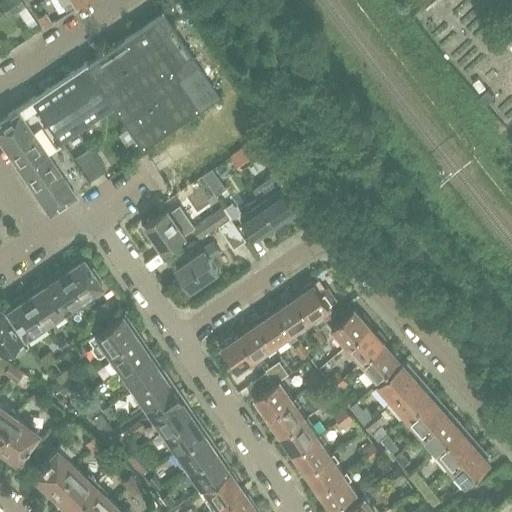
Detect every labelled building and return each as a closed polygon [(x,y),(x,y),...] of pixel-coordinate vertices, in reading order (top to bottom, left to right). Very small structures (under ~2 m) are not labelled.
[(15,0),(1,0),(0,1),(0,4),(3,9),(15,0)] [(24,6),(20,0),(15,0),(3,9),(8,17),(24,6)] [(59,0),(64,9),(74,3),(79,0),(59,0)] [(51,22),(51,21),(45,12),(37,17),(44,27),(51,22)] [(57,202),(105,168),(78,128),(113,104),(97,84),(98,83),(84,63),(0,118),(0,136),(42,199),(57,202)] [(494,97),(488,89),(480,95),(486,103),(494,97)] [(239,150),(232,155),(240,168),(248,163),(239,150)] [(274,174),(254,188),(278,222),(299,207),(292,197),(298,193),(278,166),(272,170),(274,174)] [(202,175),(216,195),(226,188),(212,168),(202,175)] [(257,236),(278,222),(254,188),(259,195),(248,202),(250,205),(241,212),(257,236)] [(201,237),(218,225),(230,216),(223,206),(193,227),(201,237)] [(164,248),(186,233),(168,207),(146,222),(164,248)] [(234,247),(246,239),(230,216),(218,225),(234,247)] [(210,255),(220,249),(214,241),(176,267),(191,288),(219,268),(210,255)] [(82,256),(62,270),(81,298),(101,284),(82,256)] [(62,270),(44,283),(62,311),(81,298),(62,270)] [(315,282),(295,296),(312,322),(314,321),(315,322),(323,316),(325,318),(332,312),(333,313),(337,310),(331,303),(336,300),(328,288),(322,292),(315,282)] [(44,283),(24,296),(43,324),(62,311),(44,283)] [(24,337),(25,336),(43,324),(24,296),(5,309),(24,337)] [(295,296),(277,308),(292,331),(293,330),(305,322),(307,325),(312,322),(295,296)] [(353,306),(342,316),(337,310),(333,313),(332,312),(325,318),(347,343),(369,323),(353,306)] [(277,308),(259,321),(274,343),(286,335),(289,339),(296,334),(293,330),(292,331),(277,308)] [(105,309),(94,316),(99,323),(110,316),(105,309)] [(0,351),(10,345),(13,349),(23,343),(1,311),(0,311),(0,351)] [(121,312),(93,331),(85,336),(91,344),(89,347),(95,356),(100,355),(106,351),(134,331),(121,312)] [(99,323),(94,316),(83,324),(88,330),(99,323)] [(259,321),(240,333),(256,356),(274,343),(259,321)] [(347,343),(362,359),(384,340),(369,323),(347,343)] [(319,344),(325,341),(327,339),(319,327),(311,333),(319,344)] [(147,349),(134,331),(106,351),(119,369),(147,349)] [(237,369),(256,356),(240,333),(221,346),(230,359),(237,369)] [(55,342),(60,349),(61,350),(69,344),(64,336),(55,342)] [(378,377),(399,358),(384,340),(362,359),(378,377)] [(294,347),(302,358),(309,353),(302,342),(294,347)] [(119,369),(131,388),(160,368),(147,349),(119,369)] [(38,358),(44,366),(56,360),(55,358),(50,350),(38,358)] [(402,360),(379,381),(393,397),(417,377),(402,360)] [(2,372),(10,377),(16,369),(9,364),(2,372)] [(266,371),(275,384),(281,380),(280,379),(282,378),(274,366),(266,371)] [(66,378),(71,375),(66,368),(55,376),(60,382),(60,383),(66,378)] [(177,393),(160,368),(131,388),(144,406),(158,396),(162,402),(177,393)] [(10,377),(17,382),(22,372),(16,369),(10,377)] [(338,370),(327,379),(333,385),(343,376),(338,370)] [(257,396),(275,384),(266,371),(248,383),(257,396)] [(305,379),(310,386),(321,377),(316,371),(305,379)] [(349,384),(343,376),(333,385),(338,392),(349,384)] [(310,386),(316,392),(326,384),(321,377),(310,386)] [(393,397),(408,414),(432,394),(417,377),(393,397)] [(61,393),(61,392),(72,386),(66,378),(60,383),(60,382),(55,385),(61,393)] [(293,398),(281,380),(275,384),(257,396),(269,414),(293,398)] [(36,402),(43,392),(36,387),(29,397),(36,402)] [(144,406),(149,413),(161,431),(190,412),(177,393),(162,402),(158,396),(144,406)] [(408,414),(422,430),(446,410),(432,394),(408,414)] [(269,414),(283,434),(307,418),(293,398),(269,414)] [(367,405),(363,409),(357,401),(350,406),(364,423),(374,414),(367,405)] [(88,419),(90,418),(100,411),(94,402),(82,410),(88,419)] [(0,436),(15,414),(0,403),(0,436)] [(334,414),(339,420),(349,412),(344,406),(334,414)] [(385,409),(380,412),(385,418),(390,415),(385,409)] [(374,414),(364,423),(370,431),(385,418),(380,412),(379,410),(374,414)] [(422,430),(437,448),(461,427),(446,410),(422,430)] [(161,431),(174,450),(203,431),(190,412),(161,431)] [(354,419),(351,415),(349,412),(339,420),(344,427),(354,419)] [(37,430),(15,414),(0,436),(0,448),(16,460),(37,430)] [(144,426),(139,418),(127,427),(132,435),(144,426)] [(283,434),(296,453),(320,436),(307,418),(283,434)] [(98,427),(105,434),(113,429),(107,420),(98,427)] [(383,426),(373,434),(378,441),(381,439),(380,438),(387,432),(383,426)] [(437,448),(451,464),(475,443),(461,427),(437,448)] [(174,450),(187,468),(215,449),(203,431),(174,450)] [(399,446),(387,432),(380,438),(381,439),(392,451),(399,446)] [(93,434),(84,443),(90,449),(99,440),(93,434)] [(296,453),(308,471),(332,455),(320,436),(296,453)] [(105,445),(99,440),(90,449),(96,455),(105,445)] [(361,448),(366,455),(377,448),(372,441),(361,448)] [(467,481),(490,460),(475,443),(451,464),(453,465),(449,469),(455,476),(459,472),(467,481)] [(31,472),(51,492),(76,464),(56,446),(31,472)] [(141,473),(150,465),(135,448),(126,457),(141,473)] [(371,462),(382,454),(377,448),(366,455),(371,462)] [(187,468),(199,487),(228,467),(215,449),(187,468)] [(395,455),(403,465),(410,460),(401,450),(395,455)] [(308,471),(321,489),(345,473),(332,455),(308,471)] [(378,460),(385,470),(392,465),(385,455),(378,460)] [(51,492),(70,510),(95,482),(76,464),(51,492)] [(397,487),(408,479),(399,466),(388,474),(397,487)] [(201,486),(213,505),(241,486),(228,467),(199,487),(200,487),(201,486)] [(415,468),(408,472),(422,490),(428,484),(415,468)] [(121,482),(127,488),(136,480),(130,473),(121,482)] [(147,480),(156,490),(163,483),(153,473),(147,480)] [(333,507),(357,490),(345,473),(321,489),(333,507)] [(132,494),(141,486),(136,480),(127,488),(132,494)] [(70,510),(72,511),(102,511),(114,500),(95,482),(70,510)] [(441,500),(428,484),(422,490),(433,504),(441,500)] [(213,505),(218,511),(242,511),(253,505),(241,486),(213,505)] [(159,498),(168,509),(176,503),(166,492),(159,498)] [(376,511),(364,495),(339,511),(376,511)] [(126,511),(114,500),(102,511),(126,511)] [(431,511),(424,502),(409,511),(431,511)]
